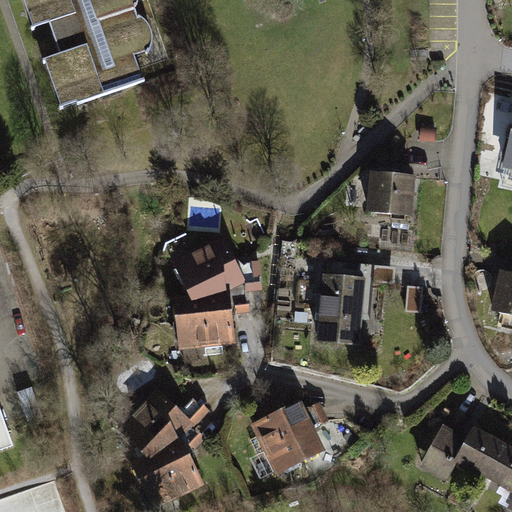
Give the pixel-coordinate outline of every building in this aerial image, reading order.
[(22,0),(33,29),(49,24),(61,56),(45,62),(61,108),(77,103),(78,105),(144,82),(135,57),(149,52),(151,49),(153,46),(153,42),(154,38),(153,34),(152,30),(150,27),(148,24),(146,22),(144,21),(142,20),(139,20),(136,10),(137,8),(139,6),(139,3),(139,0),(22,0)] [(511,127),(501,170),(511,173),(511,127)] [(411,187),(367,184),(364,217),(408,221),(411,187)] [(222,245),(175,266),(190,301),(172,302),(181,353),(233,349),(229,293),(244,284),(222,245)] [(356,280),(318,277),(314,339),(352,341),(356,280)] [(511,280),(496,277),(488,315),(511,320),(511,280)] [(47,430),(35,394),(19,399),(31,435),(47,430)] [(155,395),(120,433),(141,460),(129,467),(149,511),(199,488),(182,444),(201,434),(155,395)] [(295,408),(249,431),(273,479),(318,456),(295,408)] [(470,441),(445,427),(424,466),(446,479),(457,460),(511,490),(511,450),(476,431),(470,441)]
